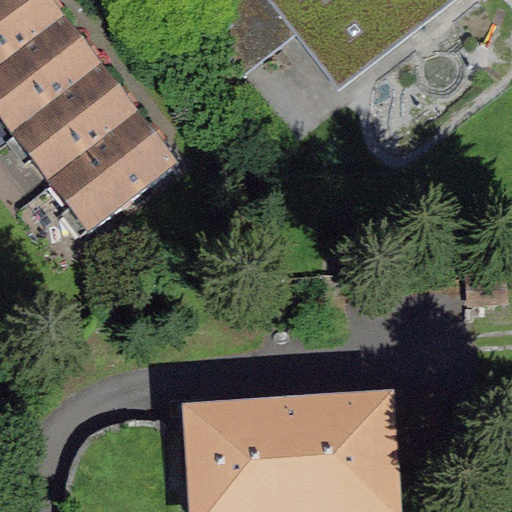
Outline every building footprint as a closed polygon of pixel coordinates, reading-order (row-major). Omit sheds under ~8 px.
[(43,0),(9,0),(0,7),(0,83),(68,33),(43,0)] [(188,0),(184,4),(245,83),(296,43),(341,100),(469,0),(188,0)] [(109,81),(68,33),(0,83),(0,126),(19,149),(109,81)] [(109,81),(19,149),(55,197),(145,130),(109,81)] [(145,130),(55,197),(88,245),(182,180),(145,130)] [(413,511),(409,415),(191,425),(194,511),(413,511)]
